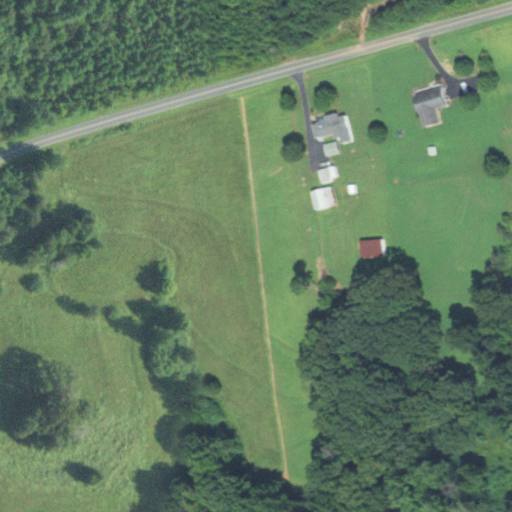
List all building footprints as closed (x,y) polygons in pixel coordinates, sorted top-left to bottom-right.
[(448,104),(443,86),(416,94),(426,126),(442,121),(438,107),(448,104)] [(313,120),(318,137),(339,132),(341,142),(352,139),(345,112),(313,120)] [(327,153),(337,150),(335,140),(324,143),(327,153)] [(319,169),(321,181),(332,179),(330,167),(319,169)] [(315,209),(336,204),(331,185),(311,190),(315,209)] [(361,257),(385,257),(385,238),(361,238),(361,257)]
